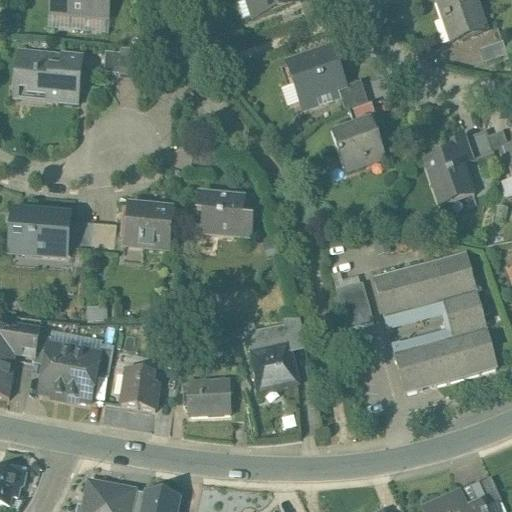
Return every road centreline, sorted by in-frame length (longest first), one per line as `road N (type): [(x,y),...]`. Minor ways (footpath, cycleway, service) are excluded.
road 1 (tertiary): [(511,427),(424,459),(347,471),(264,473),(69,443)]
road 2 (residential): [(511,96),(424,81),(364,31),(343,0)]
road 3 (residential): [(110,145),(76,173),(0,161)]
